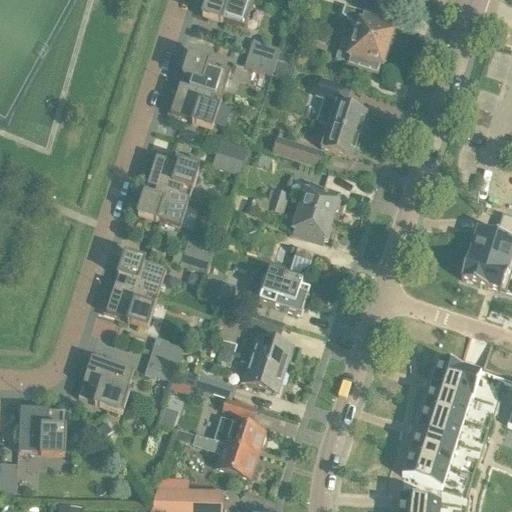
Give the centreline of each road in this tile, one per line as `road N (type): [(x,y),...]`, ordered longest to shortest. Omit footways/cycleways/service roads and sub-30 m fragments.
road 1 (residential): [(0,380),(33,381),(62,360),(179,0)]
road 2 (residential): [(377,300),(472,10)]
road 3 (residential): [(317,511),(323,468),(377,300)]
road 4 (residential): [(377,300),(511,344)]
